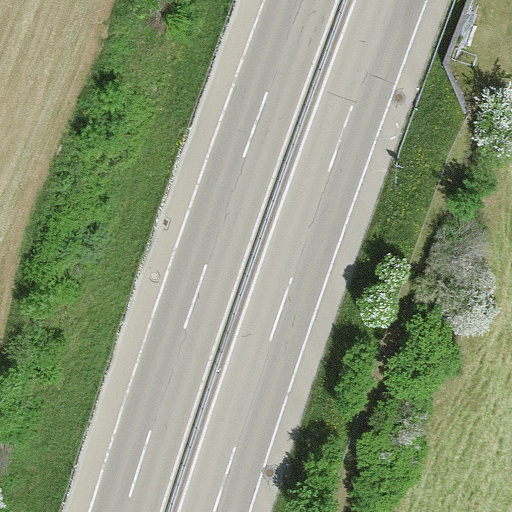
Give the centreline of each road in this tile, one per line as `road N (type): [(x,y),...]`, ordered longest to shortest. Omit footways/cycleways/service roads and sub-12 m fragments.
road 1 (motorway): [(216,511),(394,0)]
road 2 (motorway): [(302,0),(128,511)]
